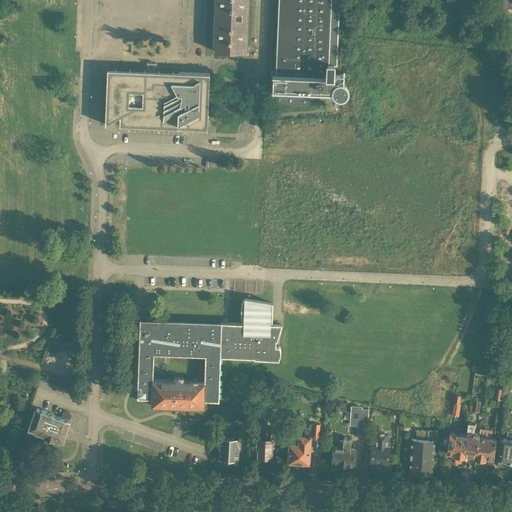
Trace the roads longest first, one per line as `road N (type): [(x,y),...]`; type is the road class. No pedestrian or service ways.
road 1 (unclassified): [(99,273),(482,283),(488,148),(511,135)]
road 2 (unclassified): [(120,493),(511,505)]
road 3 (unclassified): [(117,506),(297,511)]
road 4 (unclassified): [(253,155),(89,152)]
road 5 (unclassified): [(253,155),(256,0)]
road 6 (unclassified): [(89,152),(82,136),(88,0)]
road 7 (unclassified): [(93,414),(99,273)]
road 8 (unknown): [(255,279),(253,155)]
road 9 (unclassified): [(99,273),(102,183),(89,152)]
